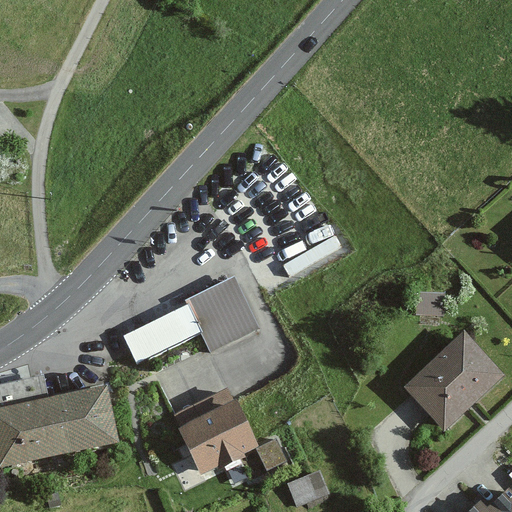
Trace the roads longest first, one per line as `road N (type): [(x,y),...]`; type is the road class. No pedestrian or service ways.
road 1 (secondary): [(60,304),(343,0)]
road 2 (unknown): [(60,304),(80,328),(107,319),(185,256),(227,258),(269,350),(220,380)]
road 3 (residential): [(60,304),(48,287),(41,243),(42,140),(101,0)]
road 4 (residential): [(410,511),(427,478),(511,402)]
